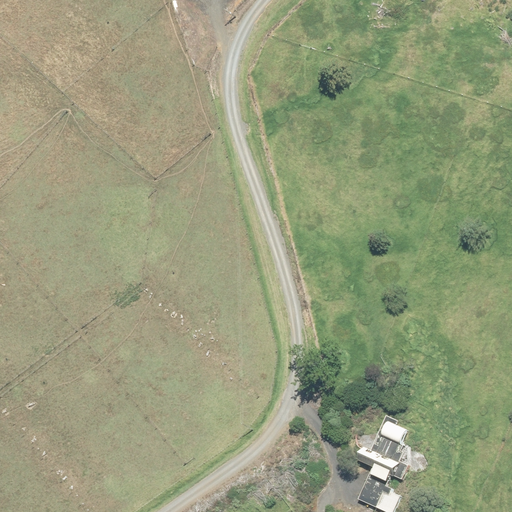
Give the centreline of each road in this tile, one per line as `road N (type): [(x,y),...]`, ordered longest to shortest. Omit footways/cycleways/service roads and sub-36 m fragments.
road 1 (track): [(267,0),(232,49),(229,83),(300,359),(290,406),(257,453),(176,511)]
road 2 (track): [(323,511),(334,469),(325,421),(290,406)]
